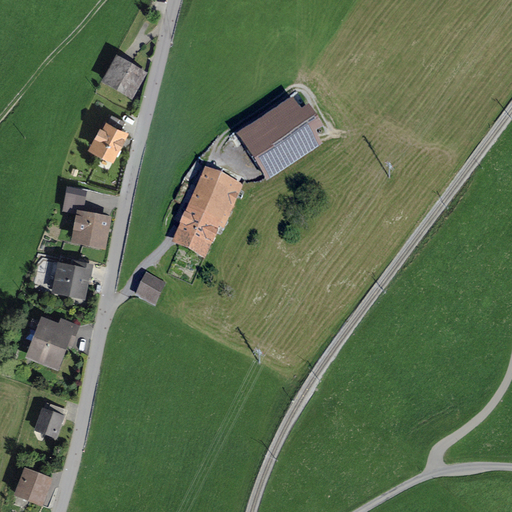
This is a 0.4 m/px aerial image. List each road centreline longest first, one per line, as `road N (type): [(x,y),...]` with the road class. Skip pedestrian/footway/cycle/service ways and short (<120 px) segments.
road 1 (residential): [(174,0),(57,511)]
road 2 (residential): [(359,511),(423,477),(511,467)]
road 3 (track): [(0,119),(104,0)]
